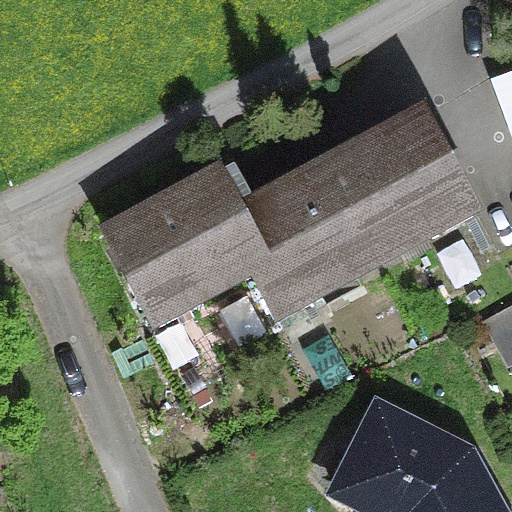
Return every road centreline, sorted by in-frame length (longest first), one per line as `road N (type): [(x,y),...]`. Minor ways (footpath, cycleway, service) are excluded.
road 1 (residential): [(427,0),(29,221)]
road 2 (residential): [(29,221),(143,511)]
